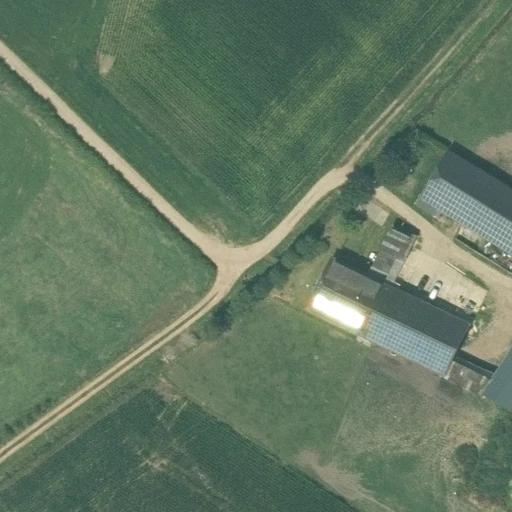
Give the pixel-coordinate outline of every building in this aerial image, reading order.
[(511,189),(449,151),(420,198),(437,208),(511,254),(511,189)] [(437,208),(420,198),(416,205),(433,215),(437,208)] [(417,236),(393,225),(368,276),(383,283),(395,259),(404,263),(417,236)] [(368,276),(332,259),(307,310),(358,335),(383,283),(368,276)] [(470,325),(383,283),(358,335),(446,377),(455,357),(470,325)] [(511,350),(496,377),(484,396),(510,412),(511,407),(511,350)] [(496,377),(455,357),(446,377),(484,396),(496,377)]
